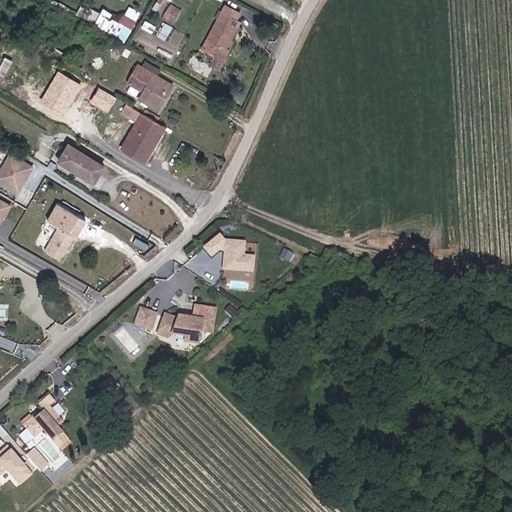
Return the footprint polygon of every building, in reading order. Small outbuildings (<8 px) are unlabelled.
[(174,23),(182,9),(173,4),(164,18),(174,23)] [(232,39),(242,21),(238,19),(242,12),(228,4),(205,47),(216,53),(210,63),(221,69),(236,41),(232,39)] [(98,12),(88,9),(85,19),(95,22),(98,12)] [(124,42),(137,20),(126,14),(121,23),(103,12),(96,24),(124,42)] [(166,39),(173,27),(166,23),(159,35),(166,39)] [(125,49),(113,41),(109,47),(122,54),(125,49)] [(158,110),(172,86),(138,66),(133,74),(149,83),(144,92),(139,99),(158,110)] [(144,92),(149,83),(133,74),(128,83),(144,92)] [(138,97),(141,91),(131,86),(128,91),(138,97)] [(145,162),(162,134),(158,132),(161,125),(127,105),(122,113),(137,122),(121,148),(145,162)] [(99,180),(110,163),(74,142),(64,158),(99,180)] [(0,171),(0,183),(23,192),(34,163),(7,152),(0,171)] [(37,216),(48,196),(33,188),(22,208),(37,216)] [(0,196),(0,228),(13,203),(0,196)] [(77,236),(60,226),(46,251),(63,261),(77,236)] [(224,253),(223,269),(255,271),(257,245),(248,244),(248,240),(209,237),(207,252),(224,253)] [(315,264),(318,258),(310,254),(308,260),(315,264)] [(213,330),(216,307),(197,304),(195,316),(181,314),(180,317),(167,312),(160,332),(169,335),(174,331),(187,333),(187,339),(200,341),(202,328),(213,330)] [(152,328),(157,313),(143,307),(137,322),(152,328)] [(114,387),(107,380),(100,386),(107,393),(114,387)] [(68,439),(53,421),(59,416),(50,406),(55,401),(49,395),(39,404),(44,411),(39,415),(34,419),(32,416),(23,425),(34,438),(44,430),(59,447),(68,439)] [(23,425),(32,416),(30,414),(21,422),(23,425)] [(9,473),(20,485),(34,473),(4,440),(0,443),(0,479),(1,480),(9,473)] [(42,471),(51,463),(35,446),(26,455),(42,471)]
